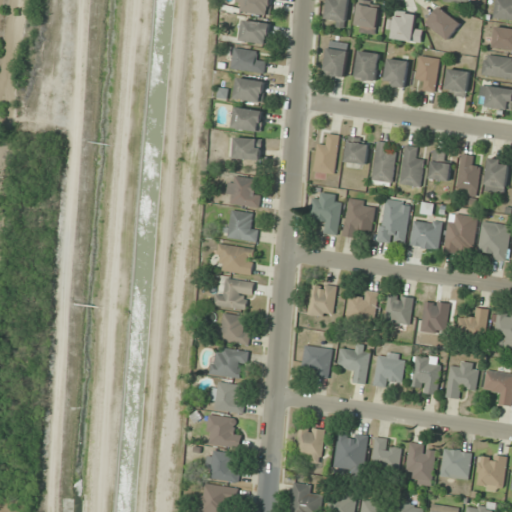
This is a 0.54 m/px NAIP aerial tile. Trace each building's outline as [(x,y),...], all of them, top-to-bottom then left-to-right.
[(271,0),(237,0),(236,11),(270,15),(271,0)] [(344,27),(351,0),(329,0),(324,23),(344,27)] [(511,0),(495,0),(494,18),(511,19),(511,0)] [(354,30),(375,35),(381,7),(361,3),(354,30)] [(450,40),(462,23),(440,6),(427,24),(450,40)] [(423,26),(415,25),(417,16),(397,12),(395,21),(392,21),(389,37),(420,44),(423,26)] [(242,41),(269,44),(271,23),(243,20),(242,41)] [(493,47),(511,50),(511,28),(496,26),(493,47)] [(325,74),(345,78),(350,44),(330,41),(325,74)] [(265,73),(266,62),(257,61),(258,51),(234,48),(232,70),(265,73)] [(376,81),(380,54),(360,51),(357,79),(376,81)] [(483,76),(511,79),(511,58),(485,55),(483,76)] [(417,81),(426,82),(426,92),(436,93),(440,58),(420,56),(417,81)] [(385,84),(404,88),(410,62),(390,58),(385,84)] [(447,95),(468,96),(469,71),(448,70),(447,95)] [(265,80),(237,78),(236,100),(264,102),(265,80)] [(511,110),(511,88),(482,85),(481,97),(488,97),(487,108),(511,110)] [(261,132),(264,111),(236,107),(233,128),(261,132)] [(319,143),(316,171),(336,174),(340,135),(331,134),(330,144),(319,143)] [(345,162),(366,166),(371,141),(350,137),(345,162)] [(262,138),(234,138),(234,159),(262,159),(262,138)] [(389,152),(390,143),(377,142),(374,181),(394,182),(396,153),(389,152)] [(420,187),(426,159),(415,157),(417,147),(408,145),(400,183),(420,187)] [(450,181),(452,162),(444,161),(445,151),(434,150),(431,179),(450,181)] [(467,195),(478,196),(481,166),(472,165),(473,156),(463,155),(459,187),(468,188),(467,195)] [(508,159),(488,159),(488,192),(508,192),(508,159)] [(257,180),(232,175),(226,202),(259,208),(262,189),(255,187),(257,180)] [(343,196),(316,192),(313,220),(328,221),(327,233),(338,234),(343,196)] [(378,241),(404,245),(412,203),(386,198),(378,241)] [(376,203),(349,199),(345,236),(362,238),(363,229),(373,230),(376,203)] [(259,224),(252,223),(253,213),(230,210),(226,238),(257,242),(259,224)] [(447,251),(476,253),(477,216),(456,215),(455,223),(448,222),(447,251)] [(411,246),(440,250),(443,223),(415,219),(411,246)] [(508,261),(511,225),(483,221),(480,249),(488,250),(487,259),(508,261)] [(256,249),(220,244),(217,270),(253,274),(256,249)] [(254,282),(228,279),(227,290),(219,289),(217,306),(251,310),(254,282)] [(338,288),(314,284),(309,314),(333,318),(338,288)] [(363,298),(351,296),(347,322),(375,326),(380,293),(364,291),(363,298)] [(385,321),(410,325),(415,299),(390,294),(385,321)] [(422,331),(446,334),(450,304),(426,300),(422,331)] [(477,316),(459,316),(459,336),(488,336),(488,309),(477,309),(477,316)] [(511,313),(498,312),(495,344),(511,345),(511,313)] [(221,342),(248,344),(250,316),(223,314),(221,342)] [(313,367),(311,375),(328,379),(334,350),(308,344),(303,365),(313,367)] [(351,351),(342,350),(339,369),(357,371),(356,382),(366,383),(372,347),(352,344),(351,351)] [(248,352),(216,347),(212,374),(244,379),(248,352)] [(404,354),(377,354),(377,387),(404,387),(404,354)] [(415,392),(440,393),(442,358),(416,357),(415,392)] [(480,364),(462,362),(461,364),(453,363),(448,397),(465,399),(466,389),(477,391),(480,364)] [(484,390),(503,394),(502,404),(511,405),(511,373),(488,369),(484,390)] [(239,395),(240,384),(214,383),(213,411),(245,412),(245,395),(239,395)] [(243,430),(234,428),(236,418),(211,415),(207,443),(241,448),(243,430)] [(297,457),(322,461),(327,430),(302,426),(297,457)] [(335,470),(364,473),(369,435),(340,431),(335,470)] [(402,449),(391,448),(392,439),(376,438),(373,466),(400,469),(402,449)] [(414,484),(433,486),(438,446),(411,443),(408,473),(415,474),(414,484)] [(469,480),(474,453),(446,448),(441,475),(469,480)] [(209,480),(240,480),(240,453),(209,453),(209,480)] [(477,488),(503,491),(507,457),(481,454),(477,488)] [(321,511),(324,496),(313,495),(314,485),(296,483),(291,511),(321,511)] [(204,511),(232,511),(236,488),(206,484),(202,511),(204,511)] [(355,511),(355,494),(332,494),(331,511),(355,511)] [(388,511),(388,500),(362,500),(362,511),(388,511)] [(459,511),(460,507),(433,503),(431,511),(459,511)]
